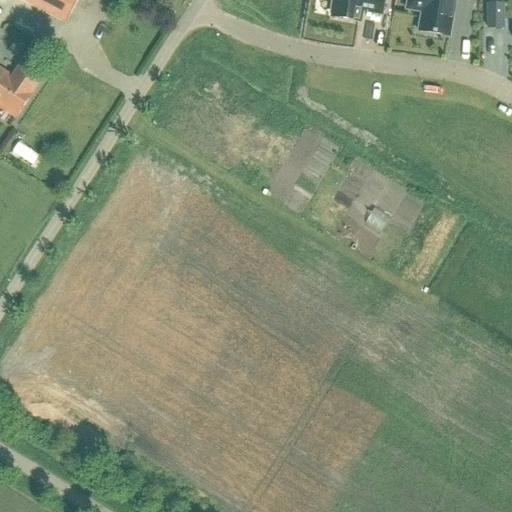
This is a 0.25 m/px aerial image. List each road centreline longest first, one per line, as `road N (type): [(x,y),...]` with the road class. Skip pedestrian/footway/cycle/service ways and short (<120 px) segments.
road 1 (unclassified): [(0,305),(193,7)]
road 2 (residential): [(193,7),(276,44),(459,73),(511,96)]
